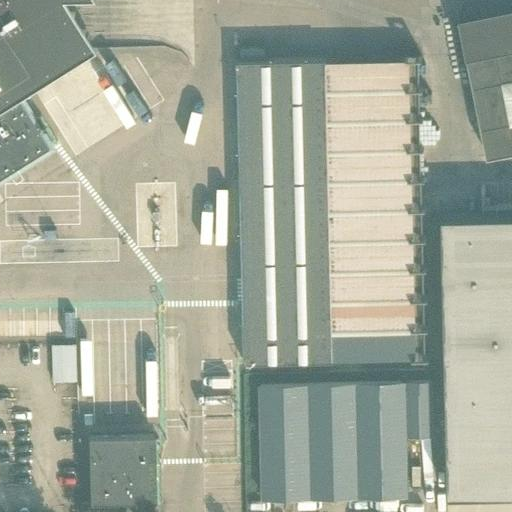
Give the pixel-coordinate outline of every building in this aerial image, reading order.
[(0,0),(0,175),(50,143),(20,95),(96,48),(66,0),(0,0)] [(511,4),(472,11),(496,153),(511,149),(511,4)] [(326,58),(326,57),(237,59),(243,361),(333,359),(415,357),(408,57),(326,58)] [(511,212),(441,214),(447,494),(447,495),(511,493),(511,212)] [(54,379),(77,379),(76,342),(54,342),(54,379)] [(433,436),(431,380),(260,384),(262,497),(407,494),(406,436),(433,436)] [(153,434),(87,436),(89,501),(154,500),(153,434)]
